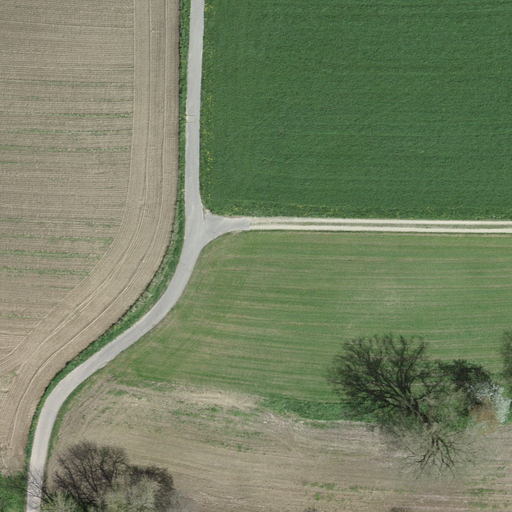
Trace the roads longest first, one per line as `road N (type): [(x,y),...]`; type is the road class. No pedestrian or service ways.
road 1 (track): [(511,227),(193,227),(181,278),(153,318),(72,378),(49,409),(32,511)]
road 2 (track): [(199,0),(193,227)]
